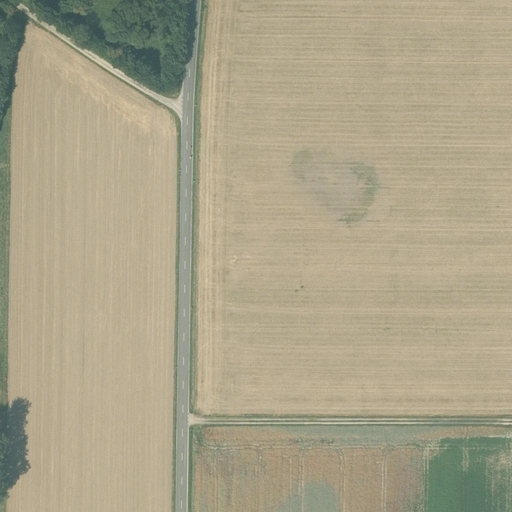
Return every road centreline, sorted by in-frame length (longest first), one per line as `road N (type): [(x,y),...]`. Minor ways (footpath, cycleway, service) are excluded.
road 1 (tertiary): [(181,511),(196,0)]
road 2 (track): [(511,422),(181,422)]
road 3 (track): [(9,0),(187,110)]
